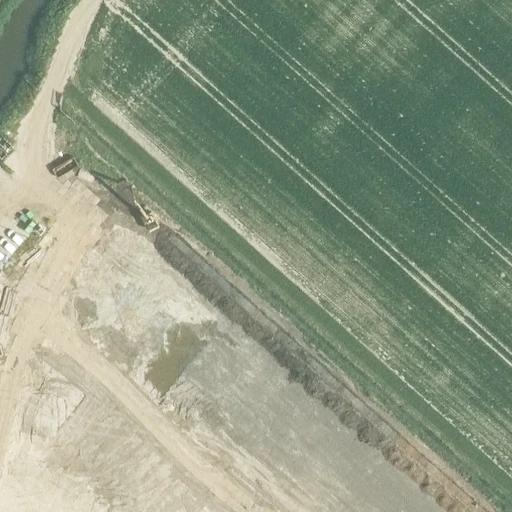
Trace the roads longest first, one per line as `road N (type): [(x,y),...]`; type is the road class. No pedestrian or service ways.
road 1 (track): [(59,361),(91,446),(104,511)]
road 2 (track): [(35,128),(93,0)]
